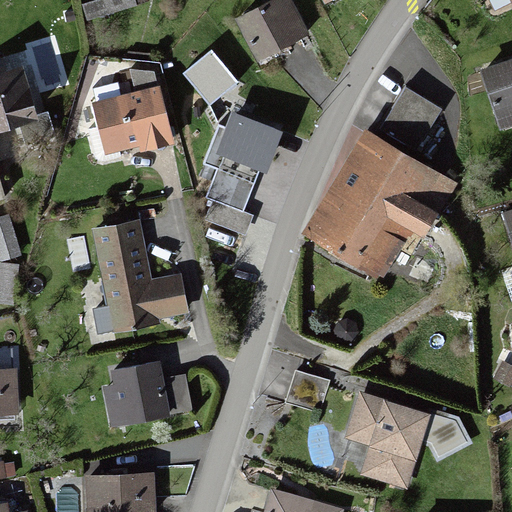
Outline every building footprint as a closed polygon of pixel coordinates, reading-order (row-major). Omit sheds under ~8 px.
[(294,0),(270,0),(243,14),(262,52),(309,29),(294,0)] [(511,58),(487,66),(504,123),(511,120),(511,58)] [(0,115),(39,105),(26,59),(0,65),(0,115)] [(144,86),(95,100),(109,148),(145,138),(141,123),(154,120),(144,86)] [(279,132),(228,110),(209,152),(260,174),(279,132)] [(368,124),(309,225),(383,267),(404,232),(419,241),(457,176),(368,124)] [(141,218),(97,226),(114,324),(189,311),(182,272),(152,278),(141,218)] [(176,357),(102,371),(113,428),(187,414),(176,357)] [(21,365),(0,365),(0,407),(21,407),(21,365)] [(431,413),(361,390),(347,436),(373,445),(363,474),(407,488),(431,413)] [(155,468),(86,468),(86,511),(114,511),(115,510),(155,510),(155,468)] [(270,487),(262,511),(346,511),(347,511),(270,487)] [(29,511),(29,510),(13,511),(11,500),(0,501),(0,511),(29,511)]
